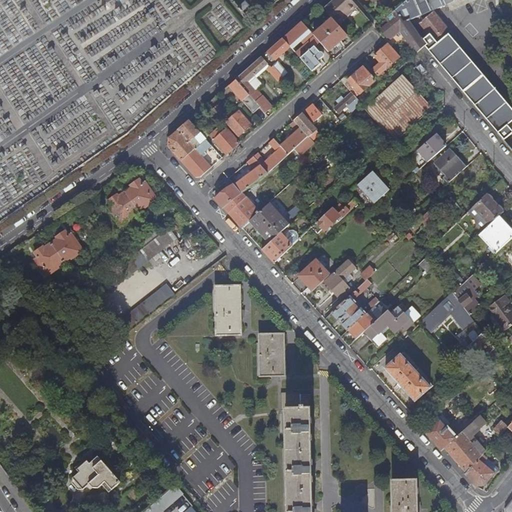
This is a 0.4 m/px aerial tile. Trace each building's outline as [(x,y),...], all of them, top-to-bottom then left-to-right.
[(357,6),(351,0),(334,0),(323,9),(332,19),(337,25),(344,19),(344,18),(357,6)] [(409,0),(394,13),(403,25),(408,22),(409,22),(432,12),(458,0),(409,0)] [(422,39),(424,42),(430,36),(420,24),(433,13),(432,12),(409,22),(422,39)] [(400,31),(417,53),(424,48),(426,45),(424,42),(422,39),(421,40),(408,22),(403,25),(394,13),(386,19),(390,23),(382,30),(389,40),(400,31)] [(426,45),(424,48),(462,91),(504,141),(511,134),(511,131),(507,125),(511,121),(511,109),(449,34),(450,33),(433,13),(420,24),(430,36),(424,42),(426,45)] [(332,19),(313,36),(319,43),(328,53),(334,47),(335,47),(342,42),(341,41),(347,36),(337,25),(332,19)] [(304,25),(301,22),(283,38),(291,47),(312,72),(320,65),(318,62),(323,57),(324,56),(323,54),(322,53),(320,52),(318,53),(314,48),(319,43),(313,36),(304,25)] [(291,47),(283,38),(268,52),(275,60),(291,47)] [(373,71),(376,75),(382,81),(388,76),(384,72),(400,58),(388,45),(375,56),(381,64),(373,71)] [(267,65),(261,58),(236,80),(260,107),(266,113),(272,108),(262,97),(260,98),(248,85),(247,82),(267,65)] [(276,63),(273,66),(274,66),(280,73),(284,70),(279,65),(278,66),(276,63)] [(269,67),(267,65),(247,82),(248,85),(269,67)] [(280,73),(274,66),(272,68),(273,69),(271,72),(279,81),(283,77),(280,73)] [(354,76),(344,85),(352,93),(355,97),(359,94),(360,94),(373,82),(374,80),(373,79),(376,75),(373,71),(368,66),(365,70),(363,68),(358,73),(354,76)] [(431,109),(403,76),(366,109),(388,135),(386,136),(388,137),(389,136),(394,142),(431,109)] [(260,107),(236,80),(229,86),(253,113),(260,107)] [(347,107),(352,113),(361,104),(355,97),(352,93),(343,100),(341,97),(336,102),(339,105),(335,108),(339,114),(347,107)] [(217,107),(213,110),(225,123),(228,120),(217,107)] [(251,126),(239,112),(227,122),(239,136),(251,126)] [(302,114),(294,122),(308,137),(308,138),(317,130),(302,114)] [(343,114),(338,119),(341,122),(347,118),(343,114)] [(200,133),(189,121),(168,139),(168,147),(180,161),(195,149),(189,142),(195,137),(197,139),(200,136),(198,134),(200,133)] [(287,155),(288,156),(294,150),(308,137),(294,122),(291,124),(297,132),(280,147),(287,155)] [(226,155),(238,144),(227,130),(223,133),(218,129),(209,136),(226,155)] [(317,130),(308,138),(316,145),(324,138),(317,130)] [(205,139),(200,133),(198,134),(200,136),(197,139),(195,137),(189,142),(195,149),(205,140),(205,139)] [(418,151),(428,163),(446,147),(436,135),(418,151)] [(308,137),(294,150),(299,157),(314,144),(308,138),(308,137)] [(195,149),(180,161),(195,178),(200,177),(211,168),(201,156),(211,146),(205,140),(195,149)] [(253,158),(267,173),(287,155),(280,147),(274,140),(269,144),(277,152),(265,163),(258,154),(253,158)] [(443,177),(448,183),(466,168),(450,150),(435,163),(446,175),(443,177)] [(234,186),(241,194),(242,194),(268,174),(267,173),(253,158),(248,162),(253,167),(257,168),(256,170),(239,183),(232,176),(229,179),(235,186),(234,186)] [(388,191),(371,172),(357,185),(374,203),(388,191)] [(222,209),(223,208),(241,194),(234,186),(235,186),(229,179),(225,183),(229,189),(215,200),(222,209)] [(118,197),(117,196),(108,202),(111,207),(109,209),(120,225),(132,217),(131,216),(143,207),(144,208),(156,200),(145,183),(142,185),(138,181),(130,187),(131,189),(118,197)] [(462,210),(448,192),(436,202),(450,220),(462,210)] [(223,208),(242,229),(249,222),(259,213),(259,212),(242,194),(241,194),(223,208)] [(487,194),(473,208),(490,226),(499,217),(504,212),(487,194)] [(349,212),(358,203),(356,200),(355,199),(339,214),(333,208),(311,228),(317,235),(323,229),(325,230),(326,230),(330,226),(336,220),(340,216),(342,218),(347,214),(345,212),(347,210),(349,212)] [(249,222),(269,244),(281,234),(289,226),(269,203),(259,212),(259,213),(249,222)] [(473,208),(471,210),(477,216),(478,225),(483,232),(490,226),(473,208)] [(432,209),(414,225),(420,231),(438,215),(432,209)] [(490,226),(483,232),(479,235),(495,252),(494,253),(495,255),(511,239),(511,231),(499,217),(490,226)] [(139,251),(148,261),(176,238),(168,228),(139,251)] [(67,237),(64,232),(55,238),(56,240),(44,249),(43,247),(34,253),(37,258),(34,260),(46,277),(58,269),(57,267),(70,258),(71,259),(82,251),(70,235),(67,237)] [(284,237),(292,246),(298,241),(297,238),(296,234),(293,232),(289,232),(284,237)] [(387,238),(385,239),(390,245),(396,238),(392,233),(387,238)] [(262,251),(274,264),(292,246),(284,237),(281,234),(269,244),(262,251)] [(93,304),(148,261),(139,251),(85,294),(93,304)] [(420,264),(428,273),(434,267),(427,258),(420,264)] [(299,277),(312,292),(330,276),(316,261),(299,277)] [(350,291),(345,285),(342,281),(348,276),(353,271),(355,273),(357,271),(348,261),(324,282),(340,300),(350,291)] [(434,268),(439,274),(445,268),(440,263),(434,268)] [(366,281),(368,280),(375,273),(370,267),(361,276),(366,281)] [(88,281),(84,276),(69,287),(72,292),(88,281)] [(342,281),(345,285),(351,280),(348,276),(342,281)] [(348,331),(348,330),(366,314),(354,301),(372,285),(368,280),(366,281),(332,314),(348,331)] [(453,294),(470,316),(480,306),(475,300),(479,297),(466,282),(453,294)] [(111,328),(120,339),(139,324),(175,296),(166,285),(111,328)] [(240,312),(240,287),(215,287),(217,337),(241,336),(240,318),(243,318),(243,313),(240,312)] [(484,360),(488,365),(499,355),(470,316),(453,294),(421,323),(431,333),(451,315),(464,331),(458,336),(468,347),(469,347),(482,362),(484,360)] [(510,304),(504,296),(489,308),(505,331),(511,325),(511,313),(507,306),(510,304)] [(368,305),(371,309),(379,302),(376,298),(368,305)] [(377,320),(363,333),(377,348),(386,339),(380,333),(387,326),(394,334),(402,327),(405,331),(413,323),(399,307),(391,314),(388,310),(377,319),(377,320)] [(348,330),(356,339),(363,333),(377,320),(377,319),(369,311),(366,314),(348,330)] [(284,353),(283,335),(259,335),(259,377),(284,376),(284,359),(287,359),(287,353),(284,353)] [(432,385),(403,353),(386,368),(415,401),(432,385)] [(300,395),(300,394),(284,394),(286,511),(314,511),(315,511),(312,510),(311,476),(313,476),(314,470),(311,469),(310,434),(313,434),(313,428),(310,428),(310,410),(304,410),(304,408),(310,408),(310,395),(300,395)] [(445,448),(466,473),(482,456),(485,452),(472,436),(479,430),(478,428),(484,423),(479,417),(470,425),(463,431),(455,438),(445,448)] [(499,436),(501,434),(507,427),(501,420),(493,429),(499,436)] [(425,434),(441,451),(445,448),(455,438),(449,432),(451,430),(449,428),(447,430),(440,421),(425,434)] [(459,427),(463,431),(470,425),(467,421),(459,427)] [(511,445),(511,431),(507,427),(501,434),(511,445)] [(465,474),(476,487),(484,485),(488,481),(494,474),(482,464),(487,460),(482,456),(466,473),(465,474)] [(89,464),(85,459),(74,468),(79,474),(72,479),(72,484),(77,490),(82,490),(88,485),(91,489),(97,489),(101,485),(108,493),(111,490),(115,495),(130,481),(126,477),(120,483),(97,457),(89,464)] [(482,464),(494,474),(498,469),(487,460),(482,464)] [(417,503),(417,481),(392,481),(392,511),(416,511),(417,509),(420,509),(419,503),(417,503)] [(161,511),(181,495),(174,487),(144,511),(161,511)] [(170,511),(182,511),(193,503),(185,493),(167,509),(170,511)]
